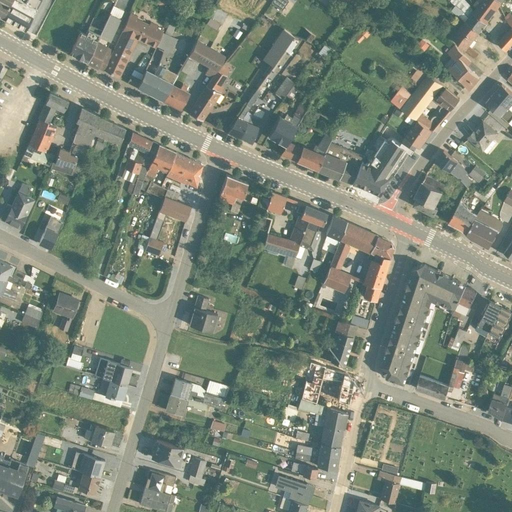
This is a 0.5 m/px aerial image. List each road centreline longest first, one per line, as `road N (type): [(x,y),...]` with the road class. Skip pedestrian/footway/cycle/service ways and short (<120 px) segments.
road 1 (tertiary): [(0,40),(219,151)]
road 2 (track): [(166,322),(198,338),(264,344),(366,374)]
road 3 (residential): [(388,219),(401,189),(511,56)]
road 4 (residential): [(166,322),(111,511)]
road 5 (residential): [(166,322),(0,236)]
road 6 (tertiary): [(219,151),(388,219)]
road 7 (residential): [(219,151),(166,322)]
road 8 (residential): [(364,385),(409,229)]
road 9 (residential): [(364,385),(511,434)]
road 10 (residential): [(334,511),(364,385)]
